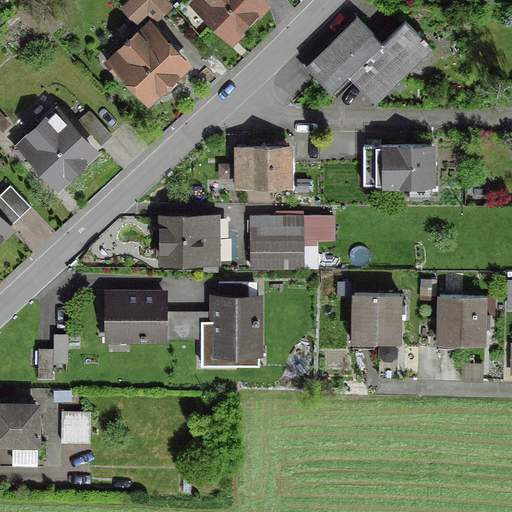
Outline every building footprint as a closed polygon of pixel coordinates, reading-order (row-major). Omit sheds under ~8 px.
[(167,2),(164,0),(134,0),(150,18),(167,2)] [(207,0),(199,9),(229,39),(263,4),(258,0),(207,0)] [(421,37),(420,38),(402,20),(380,42),(354,16),(353,17),(354,18),(304,67),(329,92),(346,75),(365,94),(395,65),(403,73),(429,48),(424,43),(426,41),(421,37)] [(183,64),(154,32),(146,25),(105,63),(112,71),(117,67),(146,98),(183,64)] [(52,111),(13,148),(21,156),(26,151),(55,183),(90,150),(61,119),(60,119),(52,111)] [(87,111),(77,121),(97,143),(108,134),(87,111)] [(389,146),(389,162),(377,162),(377,183),(389,183),(428,183),(428,146),(389,146)] [(246,183),(246,184),(285,184),(285,147),(233,147),(233,183),(246,183)] [(342,191),(342,201),(372,201),(372,191),(342,191)] [(265,257),(265,267),(300,266),(300,216),(248,216),(249,257),(265,257)] [(212,260),(215,260),(216,217),(160,217),(160,260),(201,260),(202,260),(202,270),(212,270),(212,260)] [(211,297),(211,353),(231,353),(231,345),(256,345),(256,297),(245,297),(245,282),(216,282),(216,297),(211,297)] [(330,295),(329,282),(319,282),(320,296),(330,295)] [(403,305),(397,305),(397,294),(351,292),(350,340),(396,341),(397,319),(402,319),(403,305)] [(161,338),(161,293),(105,293),(105,313),(113,313),(112,338),(161,338)] [(492,315),(492,297),(437,295),(436,342),(481,343),(482,314),(492,315)] [(51,333),(51,348),(50,363),(65,363),(66,333),(51,333)] [(50,363),(51,348),(36,348),(35,377),(50,378),(50,363)] [(51,410),(34,409),(34,405),(29,405),(29,399),(15,398),(15,405),(0,404),(0,441),(12,441),(11,462),(33,462),(33,425),(51,425),(51,410)] [(59,442),(87,442),(88,412),(59,411),(59,442)] [(210,436),(211,425),(203,425),(203,435),(210,436)]
